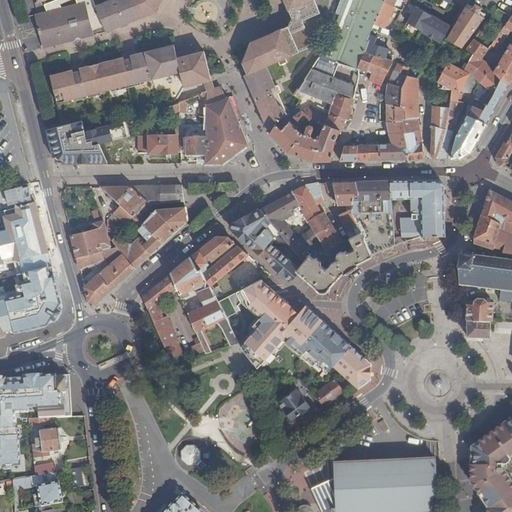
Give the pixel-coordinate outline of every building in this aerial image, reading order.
[(41,42),(42,45),(43,48),(94,35),(93,30),(104,25),(106,32),(157,11),(161,0),(110,0),(109,0),(96,6),(93,0),(76,0),(78,3),(62,8),(47,11),(38,14),(35,14),(38,26),(39,31),(41,42)] [(62,8),(60,4),(70,0),(55,0),(44,4),(47,11),(62,8)] [(323,20),(314,0),(284,0),(292,18),(289,26),(251,43),(243,62),(248,74),(245,75),(252,92),(273,82),(266,66),(278,61),(280,65),(287,62),(286,58),(313,46),(323,20)] [(287,114),(280,106),(279,107),(271,88),(254,96),(270,133),(288,152),(312,161),(331,161),(336,140),(341,130),(347,119),(348,120),(351,109),(354,98),(357,86),(334,77),(339,63),(358,69),(358,68),(359,68),(359,70),(358,72),(362,72),(363,70),(367,71),(372,73),(369,80),(382,85),(393,61),(386,58),(389,49),(386,47),(375,43),(378,37),(376,36),(378,33),(388,36),(389,30),(384,28),(395,7),(393,6),(395,0),(396,0),(404,3),(405,0),(381,0),(381,1),(378,0),(340,0),(335,14),(340,15),(339,17),(330,39),(328,44),(313,69),(304,82),(298,90),(333,104),(329,114),(328,115),(309,106),(293,116),(300,123),(307,126),(304,133),(301,132),(290,121),(282,129),(276,124),(279,120),(287,114)] [(470,9),(465,7),(446,39),(462,48),(485,18),(480,15),(483,10),(482,8),(475,4),(474,7),(470,9)] [(451,26),(415,6),(411,15),(407,23),(442,42),(451,26)] [(511,15),(511,17),(491,45),(496,49),(500,44),(501,44),(510,30),(511,30),(511,40),(511,43),(494,71),(489,66),(489,67),(494,72),(504,81),(509,84),(510,84),(511,79),(511,15)] [(481,82),(489,67),(489,66),(484,60),(482,59),(489,48),(475,39),(466,50),(473,55),(465,68),(465,69),(473,76),(481,82)] [(181,72),(184,87),(204,82),(211,80),(204,51),(190,55),(177,58),(174,45),(134,55),(133,52),(128,53),(123,54),(123,57),(83,67),(82,64),(77,66),(72,67),(72,70),(51,75),(57,103),(181,72)] [(409,68),(398,63),(394,70),(407,75),(409,68)] [(452,65),(449,63),(439,82),(440,82),(441,83),(441,88),(453,89),(452,96),(460,100),(461,94),(459,93),(459,92),(468,74),(452,65)] [(494,72),(489,67),(481,82),(489,90),(495,95),(504,81),(494,72)] [(407,75),(394,70),(391,78),(388,83),(387,94),(386,102),(401,105),(408,76),(407,75)] [(418,78),(408,76),(401,105),(401,108),(405,108),(405,118),(418,117),(418,107),(418,98),(418,93),(418,78)] [(215,89),(213,84),(211,80),(204,82),(207,91),(215,89)] [(473,106),(468,116),(486,125),(509,84),(504,81),(495,95),(484,111),(475,107),(473,106)] [(252,92),(254,96),(271,88),(275,86),(273,82),(252,92)] [(206,154),(206,163),(223,163),(248,144),(229,97),(226,98),(221,86),(215,89),(207,91),(200,93),(201,114),(207,114),(207,125),(191,125),(191,128),(186,128),(186,137),(186,154),(206,154)] [(441,88),(438,88),(437,98),(441,98),(440,106),(433,106),(432,125),(446,129),(449,114),(452,96),(453,89),(441,88)] [(478,100),(475,107),(484,111),(495,95),(489,90),(480,101),(478,100)] [(460,100),(452,96),(449,114),(446,129),(453,131),(464,102),(460,102),(460,100)] [(401,105),(386,102),(386,106),(386,122),(403,121),(402,118),(405,118),(405,108),(401,108),(401,105)] [(180,112),(179,103),(164,108),(167,116),(180,112)] [(136,113),(133,108),(127,110),(130,116),(136,113)] [(167,116),(164,108),(159,110),(162,118),(167,116)] [(486,125),(468,116),(457,135),(451,158),(455,158),(460,158),(471,151),(486,125)] [(405,118),(402,118),(403,121),(409,143),(404,144),(407,159),(408,161),(425,159),(423,150),(422,143),(421,135),(420,130),(419,123),(418,117),(405,118)] [(112,140),(108,125),(84,130),(82,121),(46,129),(48,135),(53,157),(62,164),(82,164),(108,164),(99,143),(112,140)] [(403,121),(386,122),(388,131),(389,134),(392,143),(395,143),(397,159),(407,159),(404,144),(409,143),(403,121)] [(446,129),(432,125),(431,151),(432,157),(434,158),(438,158),(446,129)] [(453,131),(446,129),(438,158),(445,158),(447,152),(451,137),(453,131)] [(511,131),(505,142),(502,147),(501,147),(496,157),(499,166),(504,167),(511,152),(511,131)] [(181,151),(180,135),(177,135),(169,135),(159,135),(149,135),(149,137),(139,137),(140,153),(178,153),(178,152),(181,151)] [(392,143),(379,144),(380,160),(397,159),(395,143),(392,143)] [(379,144),(369,145),(369,160),(380,160),(379,144)] [(357,145),(344,146),(340,160),(357,160),(357,145)] [(369,145),(357,145),(357,160),(369,160),(369,145)] [(206,163),(206,154),(186,154),(188,161),(188,164),(206,163)] [(258,167),(253,156),(249,158),(247,162),(250,168),(254,169),(258,167)] [(373,180),(355,181),(358,194),(354,195),(352,212),(361,233),(372,255),(395,245),(395,236),(392,199),(391,180),(373,180)] [(412,180),(391,180),(392,199),(412,198),(412,180)] [(439,180),(412,180),(412,198),(412,218),(400,218),(402,236),(407,236),(413,236),(412,239),(417,237),(421,236),(445,236),(444,185),(439,180)] [(294,263),(261,234),(271,223),(299,256),(320,238),(327,249),(343,242),(333,225),(331,225),(328,219),(317,226),(312,217),(321,211),(317,205),(324,200),(319,182),(306,184),(292,192),(260,209),(232,224),(231,227),(233,229),(258,250),(259,252),(261,254),(263,255),(290,279),(294,275),(298,270),(318,288),(321,290),(323,290),(326,289),(329,287),(331,285),(344,271),(357,263),(372,255),(361,233),(352,212),(354,195),(358,194),(355,181),(327,182),(331,199),(337,198),(338,204),(348,204),(348,211),(340,214),(343,221),(342,222),(349,238),(350,238),(355,249),(348,253),(346,251),(344,252),(341,251),(337,253),(337,257),(338,259),(332,263),(326,269),(322,265),(321,261),(318,258),(314,258),(310,255),(299,268),(294,263)] [(101,186),(122,205),(134,216),(137,219),(145,212),(155,204),(161,203),(185,201),(183,185),(101,186)] [(511,200),(489,189),(481,214),(474,238),(474,243),(494,249),(495,245),(504,247),(503,251),(502,252),(511,253),(511,200)] [(5,225),(0,226),(0,271),(6,270),(5,263),(19,260),(22,273),(52,265),(34,202),(14,207),(15,213),(2,216),(5,225)] [(129,221),(134,216),(122,205),(115,213),(119,217),(127,224),(129,221)] [(137,219),(143,225),(163,242),(187,220),(185,207),(156,209),(149,217),(145,212),(137,219)] [(328,219),(323,211),(321,211),(312,217),(317,226),(328,219)] [(137,219),(134,216),(129,221),(138,229),(143,225),(137,219)] [(127,224),(119,217),(112,225),(120,232),(127,224)] [(72,235),(77,257),(102,250),(102,248),(111,246),(104,221),(95,224),(95,226),(96,229),(94,230),(72,235)] [(147,241),(143,245),(150,254),(163,242),(143,225),(138,229),(138,230),(142,235),(147,241)] [(117,247),(123,254),(135,267),(150,254),(143,245),(147,241),(142,235),(140,237),(132,244),(129,244),(118,233),(112,240),(117,247)] [(219,302),(211,286),(249,255),(238,246),(204,274),(203,273),(207,270),(208,268),(207,267),(209,264),(207,260),(209,258),(212,261),(234,242),(228,236),(216,236),(191,256),(171,273),(143,296),(156,328),(171,364),(186,359),(178,341),(168,316),(164,317),(157,303),(177,287),(180,294),(188,290),(193,288),(194,289),(197,288),(204,301),(202,301),(204,306),(201,308),(200,306),(199,305),(197,306),(197,307),(197,309),(188,313),(199,339),(195,341),(197,344),(193,346),(194,348),(192,349),(195,357),(206,353),(212,352),(201,329),(217,321),(222,328),(231,346),(238,343),(239,343),(226,317),(219,302)] [(395,236),(395,245),(412,239),(413,236),(407,236),(402,236),(395,236)] [(97,264),(96,262),(104,259),(117,258),(85,286),(89,301),(96,303),(135,267),(123,254),(117,247),(102,250),(77,257),(80,268),(89,265),(90,267),(97,264)] [(463,252),(463,250),(461,250),(461,252),(459,252),(459,254),(460,254),(459,263),(457,263),(457,266),(459,266),(459,284),(465,285),(468,287),(470,285),(477,286),(477,289),(481,289),(481,287),(489,287),(488,291),(492,292),(493,287),(500,288),(499,300),(511,301),(511,258),(508,258),(508,255),(506,256),(506,258),(497,257),(497,253),(493,254),(493,256),(485,255),(485,252),(482,251),(482,255),(474,254),(475,251),(472,251),(472,253),(463,252)] [(22,273),(18,274),(19,276),(15,277),(17,285),(21,284),(23,293),(0,299),(0,335),(16,332),(47,324),(52,316),(56,319),(61,310),(57,308),(61,300),(52,265),(22,273)] [(261,279),(236,292),(241,302),(247,307),(248,307),(260,318),(253,325),(255,327),(246,338),(248,339),(241,346),(257,368),(266,358),(269,361),(287,342),(308,360),(309,359),(315,364),(315,363),(327,373),(333,366),(347,377),(359,388),(370,379),(371,364),(306,305),(299,313),(261,279)] [(219,286),(213,289),(216,295),(222,292),(219,286)] [(188,290),(180,294),(182,299),(190,295),(188,290)] [(475,305),(471,304),(467,304),(467,319),(491,320),(492,320),(493,309),(493,306),(494,302),(487,302),(484,299),(478,299),(475,301),(475,305)] [(491,320),(467,319),(468,336),(491,337),(491,320)] [(405,321),(395,329),(408,343),(417,334),(405,321)] [(72,417),(69,374),(0,377),(0,467),(18,467),(15,412),(38,410),(38,419),(44,418),(56,418),(72,417)] [(295,390),(279,402),(292,419),(301,412),(303,415),(310,410),(308,407),(310,406),(303,396),(310,390),(301,378),(293,378),(295,390)] [(335,380),(316,394),(324,404),(343,391),(335,380)] [(38,419),(29,419),(30,427),(56,424),(56,418),(44,418),(38,419)] [(495,511),(511,511),(511,418),(506,423),(505,422),(504,422),(480,440),(480,441),(483,444),(479,447),(476,444),(470,449),(470,460),(472,481),(483,498),(489,499),(489,500),(495,501),(495,506),(495,511)] [(380,431),(387,430),(385,420),(378,422),(380,431)] [(59,429),(40,432),(41,439),(36,440),(37,444),(35,444),(37,456),(47,455),(47,453),(62,451),(59,429)] [(195,444),(187,445),(181,451),(182,460),(187,465),(196,465),(202,458),(201,450),(195,444)] [(344,452),(338,452),(338,463),(335,463),(335,477),(312,487),(322,511),(370,511),(438,509),(436,464),(435,458),(344,462),(344,452)] [(55,463),(35,467),(36,476),(57,472),(55,463)] [(70,469),(74,488),(83,486),(79,467),(70,469)] [(36,476),(32,476),(34,487),(37,487),(41,507),(63,502),(59,482),(57,472),(36,476)] [(201,511),(183,496),(175,504),(174,503),(166,511),(201,511)] [(495,511),(495,506),(495,501),(489,500),(486,511),(495,511)]
